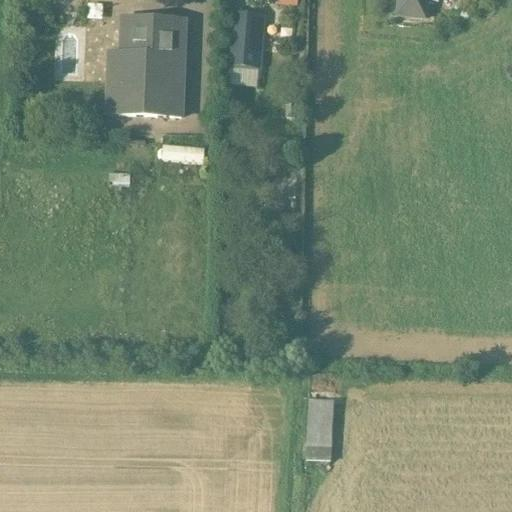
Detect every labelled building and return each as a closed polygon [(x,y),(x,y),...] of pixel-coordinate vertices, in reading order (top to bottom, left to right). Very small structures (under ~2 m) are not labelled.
[(298,0),(277,0),(277,8),(298,10),(298,0)] [(398,0),(397,18),(426,21),(427,4),(439,5),(439,0),(398,0)] [(181,120),(185,19),(120,16),(118,51),(107,51),(105,117),(181,120)] [(229,45),(253,47),(256,20),(232,17),(229,45)] [(162,147),(161,164),(204,164),(205,148),(162,147)] [(338,408),(312,407),(310,458),(337,459),(338,408)]
